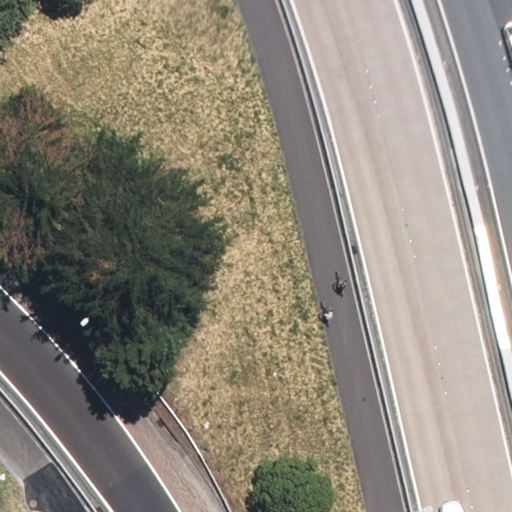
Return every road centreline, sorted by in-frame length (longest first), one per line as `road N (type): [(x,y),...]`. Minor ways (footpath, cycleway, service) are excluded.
road 1 (secondary): [(471,511),(342,0)]
road 2 (secondary): [(150,511),(0,323)]
